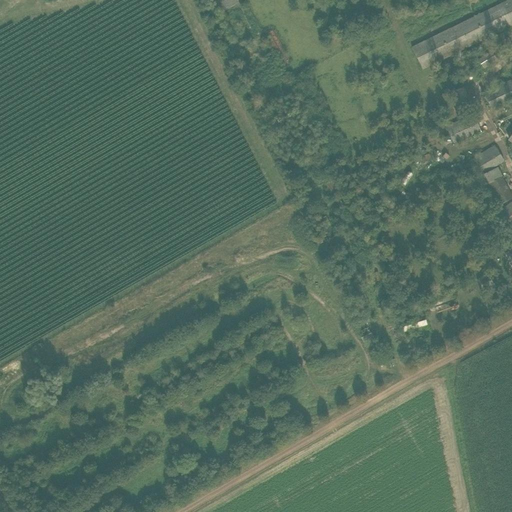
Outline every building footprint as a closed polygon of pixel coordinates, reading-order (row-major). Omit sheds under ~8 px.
[(511,26),(511,0),(507,0),(411,48),(422,70),(511,26)] [(499,49),(511,44),(505,32),(494,37),(499,49)] [(491,52),(479,59),(484,68),(497,61),(491,52)] [(511,99),(511,83),(510,80),(483,93),(491,110),(511,99)] [(446,127),(453,144),(481,131),(473,115),(446,127)] [(478,177),(504,161),(494,145),(468,161),(478,177)] [(484,175),(499,206),(511,199),(511,192),(499,167),(484,175)] [(511,225),(511,201),(493,215),(504,231),(511,225)] [(404,332),(428,325),(427,320),(402,327),(404,332)]
